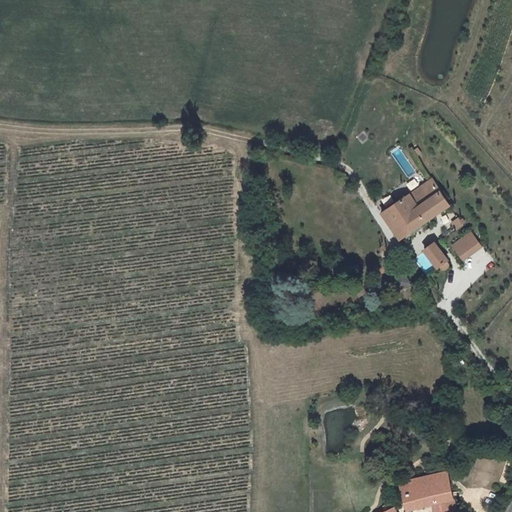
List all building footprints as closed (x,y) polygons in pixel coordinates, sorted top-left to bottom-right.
[(434,178),(412,193),(421,205),(443,190),(434,178)] [(452,203),(443,190),(421,205),(412,193),(385,212),(403,238),(452,203)] [(465,221),(463,218),(462,216),(452,222),(457,229),(467,222),(465,221)] [(481,242),(477,237),(457,253),(461,259),(481,242)] [(440,267),(451,259),(439,243),(428,251),(440,267)] [(411,274),(399,281),(405,291),(417,284),(411,274)] [(441,478),(430,481),(432,492),(444,489),(441,478)] [(432,492),(430,481),(395,489),(400,509),(400,511),(417,511),(430,509),(430,511),(450,511),(444,489),(432,492)]
